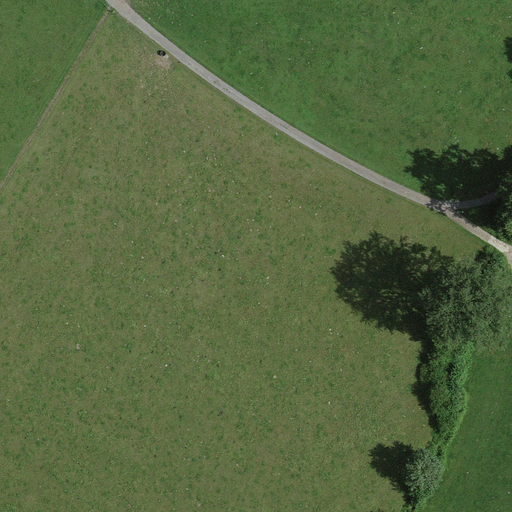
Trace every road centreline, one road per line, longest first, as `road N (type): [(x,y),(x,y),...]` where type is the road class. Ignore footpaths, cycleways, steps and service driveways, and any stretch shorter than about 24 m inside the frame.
road 1 (track): [(110,0),(226,90),(381,181),(436,204),(484,200),(511,180)]
road 2 (track): [(113,2),(0,190)]
